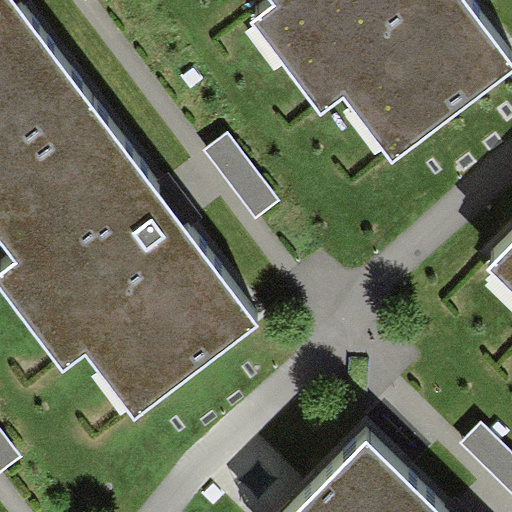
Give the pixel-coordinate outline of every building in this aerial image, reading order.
[(262,307),(29,0),(0,0),(0,214),(20,242),(0,256),(0,263),(64,348),(88,331),(139,399),(262,307)] [(511,57),(511,40),(481,0),(260,0),(255,4),(323,93),(346,75),(398,143),(511,57)] [(511,229),(488,253),(511,276),(511,229)] [(468,441),(511,480),(511,442),(487,420),(468,441)] [(455,511),(368,424),(279,511),(455,511)]
